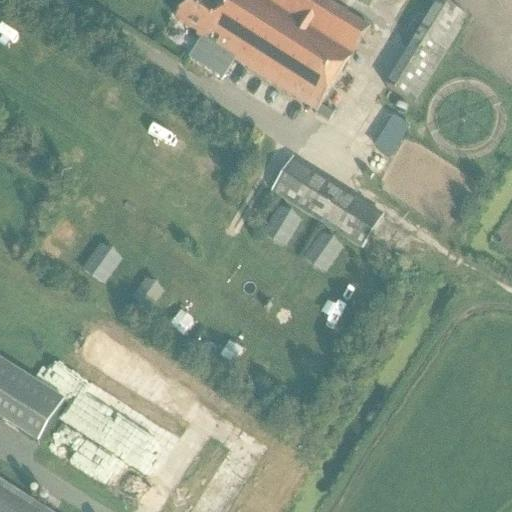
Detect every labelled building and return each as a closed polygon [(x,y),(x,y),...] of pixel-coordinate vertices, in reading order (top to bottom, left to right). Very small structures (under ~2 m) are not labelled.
[(371,32),(321,0),(227,0),(220,12),(201,0),(190,0),(178,21),(199,34),(197,37),(203,41),(189,62),(224,84),(238,62),(318,114),(371,32)] [(416,105),(468,20),(439,3),(388,88),(416,105)] [(73,87),(88,67),(69,54),(54,74),(73,87)] [(261,105),(271,93),(248,74),(238,86),(261,105)] [(106,97),(123,101),(126,89),(109,85),(106,97)] [(96,105),(107,112),(114,101),(103,94),(96,105)] [(174,138),(168,147),(186,159),(192,149),(174,138)] [(352,169),(376,181),(386,161),(363,149),(352,169)] [(64,162),(84,170),(88,160),(68,152),(64,162)] [(365,252),(385,219),(293,161),(273,194),(365,252)] [(102,360),(99,370),(124,378),(132,352),(98,340),(93,356),(102,360)] [(0,360),(0,421),(37,445),(64,401),(0,360)] [(100,483),(118,454),(62,419),(44,448),(100,483)] [(263,477),(291,490),(304,462),(276,449),(263,477)] [(48,511),(0,481),(0,511),(48,511)]
